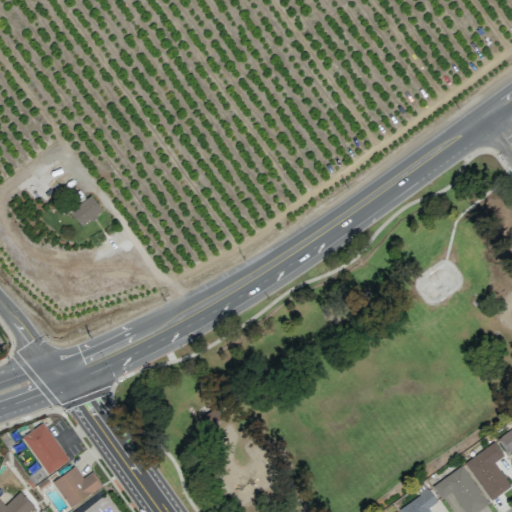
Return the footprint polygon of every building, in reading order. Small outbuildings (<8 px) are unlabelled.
[(79,226),(102,213),(92,195),(69,208),(79,226)] [(192,413),(205,431),(227,419),(214,401),(192,413)] [(43,423),(70,460),(49,475),(22,438),(43,423)] [(511,452),(511,432),(500,432),(500,452),(511,452)] [(490,500),(510,487),(494,462),(503,456),(494,442),(464,461),(490,500)] [(431,485),(440,499),(451,492),(463,511),(475,511),(487,504),(462,465),(431,485)] [(69,507),(102,486),(92,471),(82,478),(74,466),(51,481),(69,507)] [(431,511),(428,507),(435,502),(424,484),(416,489),(419,495),(399,508),(401,511),(431,511)] [(4,505),(0,501),(0,511),(27,511),(33,506),(18,491),(4,505)]
